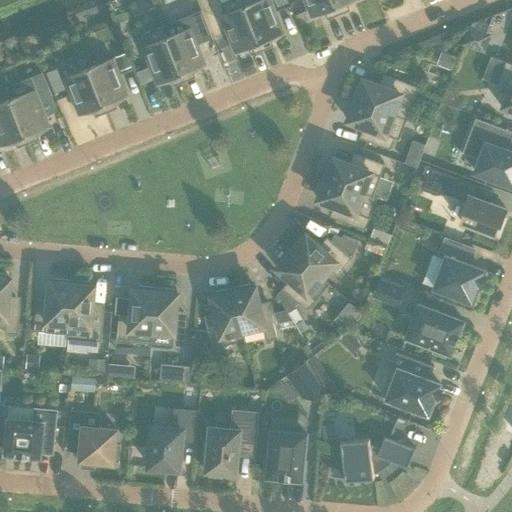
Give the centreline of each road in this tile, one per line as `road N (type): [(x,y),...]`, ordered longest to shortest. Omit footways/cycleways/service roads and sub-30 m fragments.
road 1 (residential): [(0,250),(210,268),(243,259),(279,217),(328,83)]
road 2 (residential): [(0,195),(287,75),(328,83)]
road 3 (residential): [(312,511),(0,482)]
road 4 (residential): [(511,292),(438,480),(404,511)]
road 5 (residential): [(328,83),(354,49),(476,0)]
